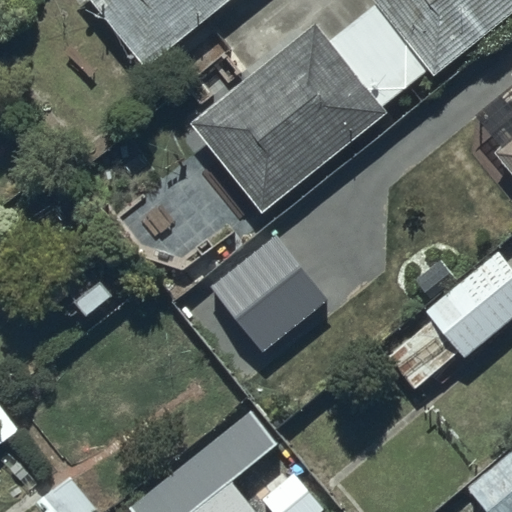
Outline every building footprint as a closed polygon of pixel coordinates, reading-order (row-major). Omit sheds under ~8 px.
[(76,0),(133,69),(216,0),(76,0)] [(422,82),(511,6),(511,0),(356,0),(363,8),(332,34),(387,100),(416,76),(422,82)] [(302,31),(179,130),(178,131),(250,221),(374,121),(370,116),(386,103),(334,39),(318,51),(302,31)] [(511,70),(500,80),(511,93),(511,132),(480,159),(511,197),(511,70)] [(274,235),(211,286),(265,353),(328,302),(274,235)] [(404,296),(418,314),(413,318),(419,324),(380,359),(382,361),(408,390),(445,357),(452,365),(511,310),(511,282),(489,257),(454,289),(451,285),(436,268),(404,296)] [(238,413),(119,510),(120,511),(237,511),(216,487),(266,446),(238,413)] [(511,511),(511,448),(456,496),(471,511),(511,511)] [(316,511),(282,470),(264,485),(269,491),(253,504),(259,511),(316,511)] [(90,511),(64,479),(26,508),(28,511),(90,511)]
